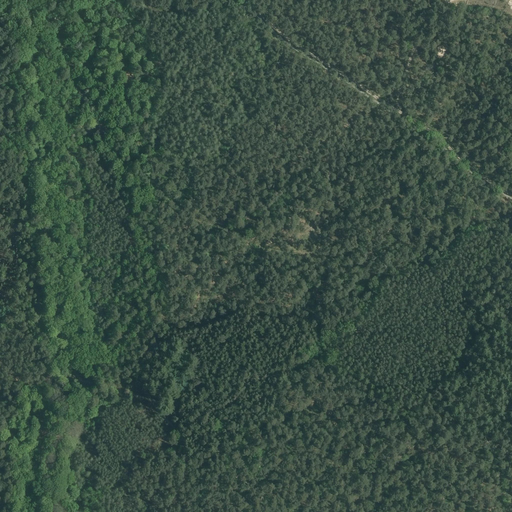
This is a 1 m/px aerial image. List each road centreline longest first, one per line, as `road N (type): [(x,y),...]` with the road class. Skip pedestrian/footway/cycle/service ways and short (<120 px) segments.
road 1 (track): [(5,0),(16,24),(50,356),(27,510)]
road 2 (track): [(381,101),(196,236)]
road 3 (track): [(381,101),(237,0)]
road 4 (track): [(511,195),(390,106)]
road 5 (track): [(196,236),(209,274),(290,244)]
